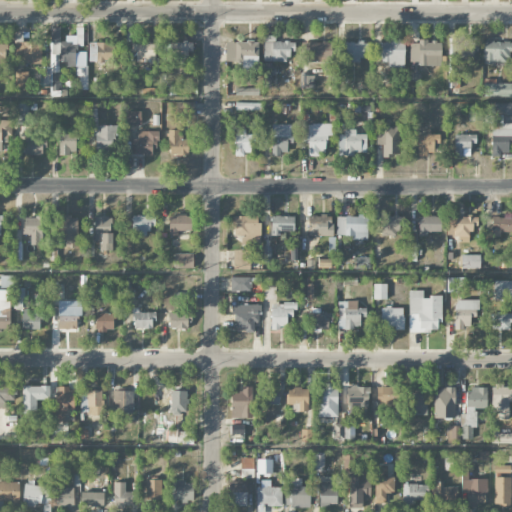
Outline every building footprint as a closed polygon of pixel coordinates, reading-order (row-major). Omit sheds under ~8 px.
[(60,42),(60,27),(51,27),(52,63),(67,63),(67,66),(76,66),(75,42),(60,42)] [(154,43),(134,43),(134,33),(126,34),(126,61),(154,60),(154,43)] [(263,61),(288,62),(288,51),(295,51),(295,42),(275,41),(276,36),(264,35),(263,61)] [(455,50),(455,61),(471,62),(471,52),(477,52),(478,38),(449,37),(449,50),(455,50)] [(440,66),(440,42),(410,41),(410,62),(418,62),(418,65),(440,66)] [(508,51),(511,51),(511,42),(484,41),(483,63),(508,64),(508,51)] [(16,43),(16,55),(23,55),(23,63),(41,63),(41,42),(16,43)] [(90,60),(112,60),(112,43),(91,42),(90,60)] [(187,62),(187,51),(192,51),(192,43),(164,42),(163,61),(187,62)] [(242,61),(242,70),(256,70),(257,43),(226,42),(226,61),(242,61)] [(331,62),(332,43),(305,42),(305,61),(331,62)] [(363,52),(372,52),(372,42),(345,42),(345,62),(363,61),(363,52)] [(374,42),(374,57),(382,57),(382,65),(404,66),(404,42),(374,42)] [(88,85),(87,66),(79,67),(79,85),(88,85)] [(28,88),(29,72),(15,71),(14,88),(28,88)] [(314,76),(304,75),(303,87),(313,88),(314,76)] [(511,97),(511,83),(495,83),(495,79),(484,79),(484,97),(511,97)] [(511,103),(495,104),(495,116),(511,115),(511,103)] [(27,124),(28,104),(16,104),(16,124),(27,124)] [(468,120),(478,121),(478,106),(468,105),(468,120)] [(140,111),(127,111),(127,125),(141,125),(140,111)] [(491,155),(509,155),(509,144),(511,143),(511,123),(492,123),(491,155)] [(272,156),(287,155),(287,143),(292,143),(291,124),(272,125),(272,156)] [(332,124),(307,124),(307,157),(316,157),(316,150),(326,150),(326,136),(332,136),(332,124)] [(116,150),(115,125),(95,126),(96,150),(116,150)] [(383,145),(382,156),(398,156),(399,128),(376,128),(376,145),(383,145)] [(179,130),(169,130),(169,155),(190,155),(190,139),(179,139),(179,130)] [(135,155),(153,155),(153,148),(158,148),(157,131),(134,131),(135,155)] [(235,155),(250,155),(250,143),(262,143),(262,133),(236,132),(235,155)] [(366,154),(367,134),(355,134),(355,132),(339,132),(338,154),(366,154)] [(418,132),(418,156),(428,156),(428,152),(439,152),(439,134),(430,135),(430,132),(418,132)] [(59,154),(77,155),(77,134),(59,133),(59,154)] [(476,134),(454,134),(454,156),(470,156),(470,143),(476,143),(476,134)] [(42,155),(43,138),(24,137),(24,154),(42,155)] [(192,231),(192,216),(169,215),(169,235),(177,235),(178,230),(192,231)] [(332,236),(332,216),(308,215),(308,235),(332,236)] [(399,216),(381,215),(381,234),(399,235),(399,216)] [(492,234),(511,234),(511,215),(492,215),(492,234)] [(66,247),(78,246),(77,216),(56,217),(56,229),(58,229),(58,241),(66,241),(66,247)] [(112,250),(112,216),(94,216),(94,242),(99,242),(99,250),(112,250)] [(132,236),(150,236),(150,216),(132,216),(132,236)] [(259,216),(234,216),(234,236),(243,235),(243,245),(259,245),(259,216)] [(271,216),(271,236),(279,236),(279,231),(293,231),(294,216),(271,216)] [(368,217),(337,216),(336,235),(351,236),(351,239),(367,240),(368,217)] [(418,236),(427,236),(428,231),(439,232),(440,216),(418,216),(418,236)] [(477,217),(456,216),(455,242),(469,243),(469,231),(477,232),(477,217)] [(42,217),(24,217),(24,234),(31,234),(31,244),(41,244),(42,217)] [(233,270),(250,270),(250,250),(233,250),(233,270)] [(193,253),(174,254),(174,268),(193,268),(193,253)] [(355,268),(369,268),(369,253),(355,253),(355,268)] [(461,269),(481,269),(481,255),(461,255),(461,269)] [(249,291),(249,277),(230,277),(230,291),(249,291)] [(447,292),(463,292),(464,278),(447,277),(447,292)] [(511,280),(494,280),(494,300),(511,300),(511,280)] [(386,284),(373,284),(373,299),(387,299),(386,284)] [(313,286),(301,286),(301,297),(313,298),(313,286)] [(441,296),(423,296),(423,291),(409,290),(409,332),(440,332),(441,296)] [(81,300),(58,301),(59,329),(77,329),(77,316),(81,315),(81,300)] [(477,300),(454,300),(455,329),(470,329),(470,317),(478,317),(477,300)] [(357,301),(337,302),(338,329),(360,328),(359,317),(366,317),(365,308),(357,308),(357,301)] [(271,303),(271,328),(287,328),(287,317),(295,317),(295,303),(271,303)] [(259,305),(233,305),(234,331),(254,330),(254,323),(259,323),(259,305)] [(403,308),(380,308),(381,329),(403,329),(403,308)] [(22,329),(38,329),(38,309),(22,310),(22,329)] [(132,311),(133,329),(154,328),(154,311),(132,311)] [(169,312),(168,328),(187,329),(188,313),(169,312)] [(330,313),(318,313),(318,312),(309,312),(309,329),(329,329),(330,313)] [(96,331),(113,331),(113,313),(95,313),(96,331)] [(511,318),(511,313),(490,314),(490,330),(511,329),(511,318)] [(17,385),(0,384),(0,408),(4,409),(4,400),(16,400),(17,385)] [(23,412),(37,411),(36,400),(50,399),(49,385),(22,386),(23,412)] [(336,417),(336,385),(317,386),(317,417),(336,417)] [(511,386),(492,385),(492,410),(511,411),(511,386)] [(252,387),(240,387),(240,393),(231,393),(230,418),(252,418),(252,387)] [(279,404),(279,387),(257,388),(258,405),(279,404)] [(396,387),(377,387),(376,410),(395,411),(396,387)] [(413,415),(426,415),(425,387),(404,387),(405,409),(413,408),(413,415)] [(56,421),(71,421),(70,411),(74,411),(73,388),(55,388),(56,421)] [(308,388),(289,388),(289,412),(308,412),(308,388)] [(368,388),(347,388),(347,415),(358,415),(357,417),(368,417),(368,388)] [(455,418),(454,388),(433,388),(434,418),(455,418)] [(465,414),(461,414),(461,438),(471,438),(471,428),(476,428),(476,408),(486,408),(486,388),(465,388),(465,414)] [(102,390),(80,391),(80,414),(102,414),(102,390)] [(133,391),(113,391),(113,413),(132,413),(133,391)] [(187,391),(171,391),(170,412),(186,413),(187,391)] [(243,425),(231,425),(231,434),(243,434),(243,425)] [(459,438),(459,426),(447,426),(448,439),(459,438)] [(314,442),(314,429),(301,430),(301,442),(314,442)] [(193,443),(194,432),(168,431),(167,443),(193,443)] [(510,443),(510,432),(491,432),(491,443),(510,443)] [(242,478),(254,477),(253,458),(241,458),(242,478)] [(510,465),(494,465),(494,476),(510,477),(510,465)] [(370,500),(370,476),(349,477),(349,508),(363,508),(363,500),(370,500)] [(319,477),(320,503),(337,503),(336,487),(331,487),(331,477),(319,477)] [(374,503),(385,503),(385,494),(393,494),(393,477),(375,477),(374,503)] [(510,478),(494,477),(494,506),(510,506),(510,478)] [(309,507),(310,487),(301,486),(301,479),(292,478),(292,487),(286,487),(285,506),(309,507)] [(461,479),(461,492),(467,492),(467,505),(486,505),(486,478),(461,479)] [(161,479),(146,480),(146,500),(161,499),(161,479)] [(281,506),(282,487),(271,487),(271,480),(258,480),(256,511),(263,511),(264,506),(281,506)] [(0,502),(19,503),(20,482),(0,481),(0,502)] [(247,482),(230,481),(229,506),(246,507),(247,482)] [(456,486),(443,487),(443,481),(432,482),(433,503),(456,503),(456,486)] [(113,505),(132,506),(133,492),(125,492),(126,483),(114,482),(113,505)] [(175,500),(193,500),(193,482),(176,482),(175,500)] [(402,503),(414,504),(415,500),(427,500),(428,485),(403,484),(402,503)] [(45,506),(47,486),(24,485),(23,505),(45,506)] [(52,487),(53,508),(74,507),(73,486),(52,487)] [(82,505),(102,505),(102,487),(83,486),(82,505)]
